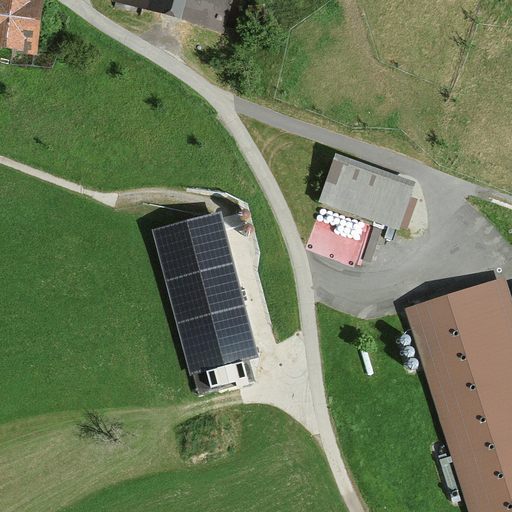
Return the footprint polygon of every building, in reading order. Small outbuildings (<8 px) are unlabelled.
[(36,0),(0,0),(0,48),(30,52),(36,0)] [(123,0),(221,29),(229,0),(123,0)] [(416,177),(336,150),(319,199),(399,227),(416,177)] [(221,207),(152,226),(191,371),(260,352),(221,207)] [(511,511),(511,341),(496,288),(406,315),(466,511),(511,511)]
